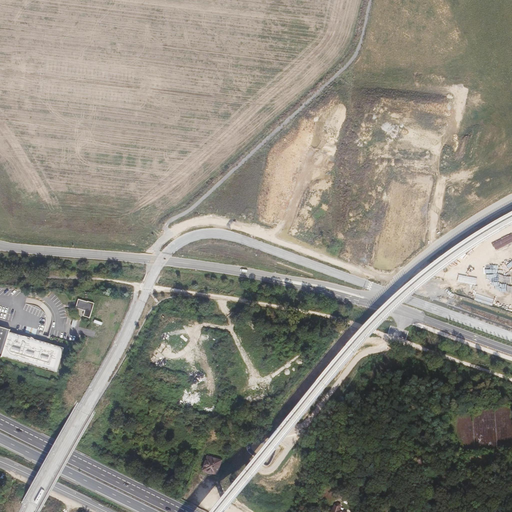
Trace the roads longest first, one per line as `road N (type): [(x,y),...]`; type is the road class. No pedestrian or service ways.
road 1 (secondary): [(0,135),(33,160),(142,177),(145,258),(375,301)]
road 2 (track): [(152,259),(172,233),(211,222),(426,295)]
road 3 (trunk): [(179,511),(0,421)]
road 4 (tertiary): [(375,301),(440,244),(511,199)]
road 5 (track): [(162,241),(155,230),(35,224),(0,214)]
road 6 (trunk): [(0,438),(147,511)]
road 7 (secondary): [(375,301),(511,351)]
